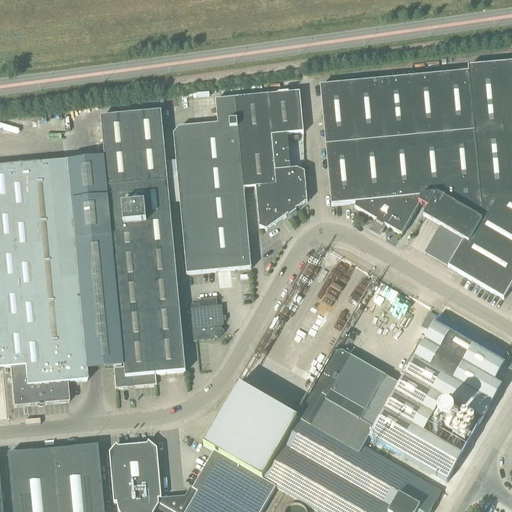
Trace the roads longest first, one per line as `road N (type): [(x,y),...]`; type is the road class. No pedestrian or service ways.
road 1 (unclassified): [(0,431),(148,417),(203,398),(226,375),(299,248),(322,236),(350,240),(511,333)]
road 2 (tertiary): [(0,93),(511,21)]
road 3 (tertiary): [(511,12),(0,83)]
road 4 (unknown): [(0,144),(69,147),(89,161),(115,511)]
road 5 (unknown): [(341,238),(271,361),(282,385),(298,380),(368,251)]
road 6 (unknown): [(164,139),(181,350),(188,382),(203,398)]
road 7 (unknown): [(306,96),(314,239)]
